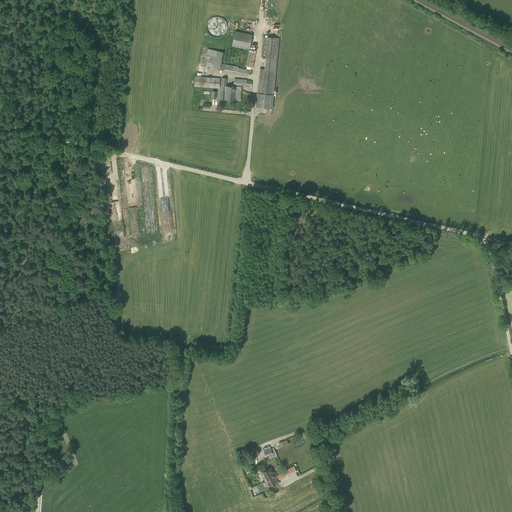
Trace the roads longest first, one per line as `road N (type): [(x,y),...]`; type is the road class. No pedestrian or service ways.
road 1 (track): [(248,182),(0,125)]
road 2 (track): [(486,238),(248,182)]
road 3 (unknown): [(248,182),(261,24)]
